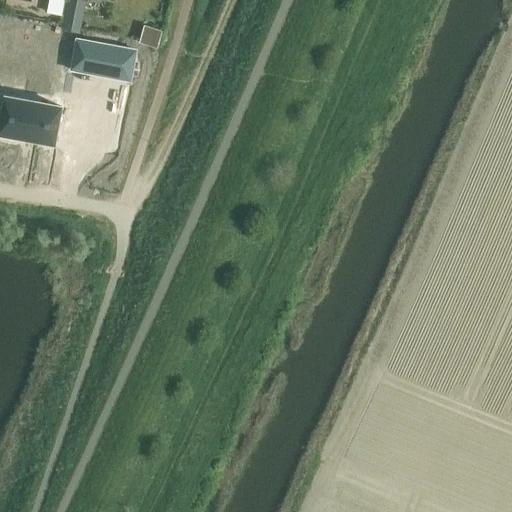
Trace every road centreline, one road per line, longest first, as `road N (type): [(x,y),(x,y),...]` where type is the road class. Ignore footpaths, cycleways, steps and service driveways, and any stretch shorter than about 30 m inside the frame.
road 1 (unclassified): [(60,511),(286,0)]
road 2 (unclassified): [(35,511),(115,273),(118,213)]
road 3 (residential): [(118,213),(0,189)]
